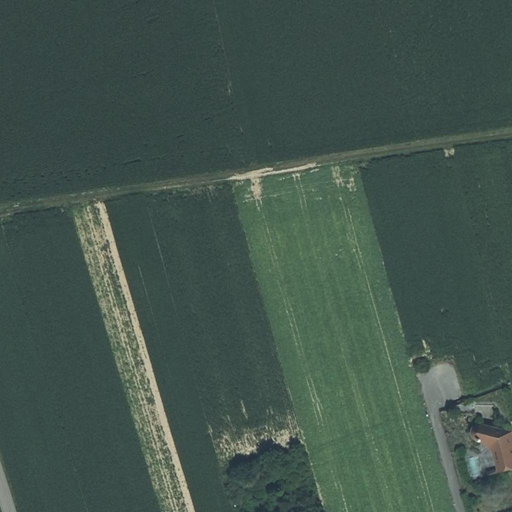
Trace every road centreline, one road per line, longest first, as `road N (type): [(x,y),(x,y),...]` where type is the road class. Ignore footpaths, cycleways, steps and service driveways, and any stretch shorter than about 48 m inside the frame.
road 1 (track): [(0,213),(511,132)]
road 2 (residential): [(461,511),(434,415),(436,379)]
